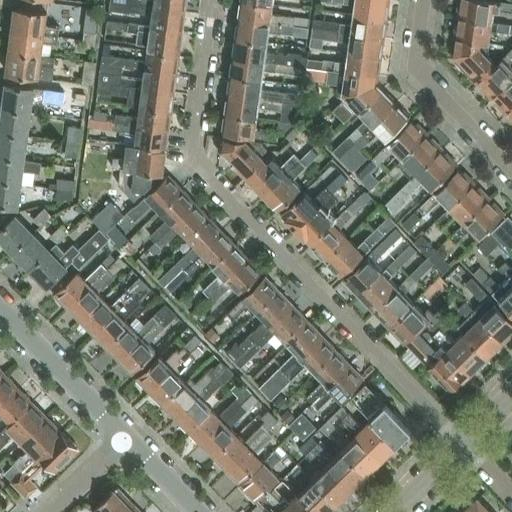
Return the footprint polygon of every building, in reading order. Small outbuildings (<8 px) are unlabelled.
[(110,0),(110,1),(183,11),(184,6),(186,6),(186,0),(110,0)] [(274,5),(240,0),(239,0),(238,14),(240,15),(239,19),(293,26),(294,17),(273,14),(274,5)] [(332,0),(332,1),(355,5),(353,15),(385,19),(385,20),(387,20),(389,5),(387,4),(387,0),(332,0)] [(511,3),(488,0),(462,0),(462,3),(460,2),(458,18),(493,23),(494,11),(499,12),(500,11),(511,12),(511,3)] [(37,1),(36,10),(16,7),(16,11),(14,12),(13,20),(14,22),(13,30),(58,36),(59,27),(46,25),(49,2),(37,1)] [(183,11),(110,1),(109,11),(130,14),(130,12),(152,15),(150,26),(181,30),(183,30),(185,17),(183,17),(183,11)] [(385,19),(353,15),(352,25),(314,19),(312,29),(382,38),(383,33),(385,33),(387,20),(385,20),(385,19)] [(293,26),(308,28),(310,19),(294,17),(293,26)] [(457,23),(455,38),(489,43),(491,31),(511,34),(511,25),(493,23),(458,18),(460,18),(459,23),(457,23)] [(234,37),(269,42),(270,32),(307,38),(308,28),(293,26),(239,19),(238,24),(236,23),(234,37)] [(127,31),(128,23),(107,20),(106,29),(127,31)] [(138,33),(137,44),(178,50),(178,49),(180,49),(182,36),(180,36),(181,30),(150,26),(128,23),(127,31),(138,33)] [(311,38),(324,39),(349,43),(348,53),(381,57),(383,43),(381,42),(382,38),(312,29),(311,38)] [(51,44),(57,45),(58,36),(13,30),(12,38),(10,39),(9,47),(11,49),(11,51),(42,55),(44,43),(51,44)] [(95,33),(84,32),(83,39),(95,40),(95,33)] [(267,52),(269,42),(234,37),(232,52),(234,52),(234,57),(307,67),(308,58),(308,57),(303,57),(303,54),(290,52),(289,55),(267,52)] [(311,38),(310,47),(322,49),(324,39),(311,38)] [(455,38),(455,39),(457,39),(456,44),(454,44),(452,56),(458,62),(459,61),(465,67),(463,68),(471,76),(474,76),(476,78),(483,71),(493,62),(488,57),(489,43),(481,42),(455,38)] [(95,40),(83,39),(82,48),(93,49),(95,40)] [(177,54),(147,49),(145,61),(102,55),(101,64),(123,67),(144,70),(144,68),(175,72),(176,67),(178,68),(179,55),(177,54)] [(511,49),(486,74),(479,81),(483,86),(481,87),(492,98),(511,79),(511,68),(508,65),(511,61),(511,49)] [(8,74),(18,75),(53,80),(56,56),(42,55),(11,51),(9,60),(7,61),(6,69),(8,71),(8,74)] [(324,59),(324,61),(323,69),(333,70),(345,71),(377,76),(377,71),(379,71),(381,57),(348,53),(346,62),(324,59)] [(265,70),(306,76),(307,67),(234,57),(233,61),(231,61),(229,75),(263,80),(265,70)] [(308,58),(307,67),(312,67),(323,69),(324,61),(308,58)] [(96,62),(92,62),(84,61),(81,84),(93,85),(96,62)] [(100,73),(122,76),(123,67),(101,64),(100,73)] [(312,67),(310,80),(331,83),(333,70),(323,69),(312,67)] [(100,73),(99,81),(172,91),(173,86),(175,86),(177,74),(175,73),(175,72),(144,68),(144,70),(143,80),(122,77),(122,76),(100,73)] [(357,110),(359,112),(383,89),(376,81),(377,76),(345,71),(342,95),(346,99),(334,110),(344,120),(355,109),(357,110)] [(263,80),(229,75),(227,89),(229,90),(228,95),(284,102),(297,104),(298,95),(262,90),(263,80)] [(511,79),(492,98),(492,99),(494,97),(497,101),(496,102),(507,113),(511,108),(511,79)] [(99,81),(97,90),(129,95),(127,105),(139,107),(139,106),(172,110),(173,97),(171,97),(172,91),(99,81)] [(3,108),(31,112),(32,101),(43,102),(43,101),(58,102),(58,91),(44,89),(43,90),(34,89),(34,87),(6,84),(5,85),(6,85),(3,108)] [(332,151),(339,158),(395,104),(392,101),(393,99),(383,89),(359,112),(357,110),(355,109),(365,120),(332,151)] [(224,113),(258,117),(259,108),(282,111),(284,102),(228,95),(228,99),(226,99),(224,113)] [(284,102),(282,111),(281,121),(295,122),(296,113),(297,104),(284,102)] [(368,157),(361,149),(378,133),(385,140),(410,117),(399,106),(398,107),(395,104),(339,158),(351,171),(356,170),(368,157)] [(139,107),(138,113),(137,118),(115,115),(114,121),(115,121),(167,129),(168,124),(170,124),(172,110),(139,106),(139,107)] [(0,132),(28,136),(31,112),(3,108),(0,132)] [(94,113),(94,118),(106,120),(107,113),(104,113),(94,112),(94,113)] [(223,133),(231,134),(255,138),(255,137),(277,140),(279,132),(279,130),(278,130),(257,127),(258,117),(224,113),(222,127),(224,128),(223,133)] [(89,119),(87,127),(114,131),(115,121),(114,121),(106,120),(94,118),(93,120),(89,119)] [(415,125),(411,120),(356,173),(356,176),(361,181),(393,150),(401,159),(403,159),(426,137),(428,135),(417,124),(415,125)] [(167,129),(115,121),(114,131),(135,134),(134,144),(164,148),(166,148),(168,135),(166,135),(167,129)] [(295,123),(295,122),(281,121),(279,121),(278,130),(279,130),(279,132),(282,136),(295,123)] [(81,129),(69,126),(67,141),(80,142),(81,129)] [(0,156),(25,159),(28,136),(0,132),(0,156)] [(232,138),(223,137),(221,150),(233,163),(231,164),(243,176),(245,175),(246,176),(264,159),(261,156),(268,149),(261,143),(232,138)] [(417,174),(418,174),(441,152),(442,150),(431,139),(430,140),(426,137),(403,159),(401,159),(388,172),(394,178),(407,165),(416,174),(417,174)] [(300,161),(312,149),(315,146),(308,140),(293,154),(300,161)] [(67,141),(65,156),(65,158),(78,158),(80,142),(67,141)] [(118,184),(133,201),(160,175),(160,174),(161,174),(163,160),(165,160),(166,151),(164,151),(164,148),(134,144),(134,145),(126,144),(124,159),(113,157),(111,168),(120,169),(118,184)] [(318,155),(312,149),(300,161),(306,167),(318,155)] [(431,190),(447,174),(450,172),(457,165),(446,154),(444,155),(441,152),(418,174),(417,174),(416,174),(388,200),(385,203),(386,204),(394,213),(405,202),(405,197),(423,181),(431,190)] [(273,158),(249,180),(250,181),(249,182),(259,193),(260,191),(264,195),(300,161),(293,154),(281,166),(273,158)] [(25,160),(25,159),(0,156),(0,180),(22,183),(23,171),(40,173),(41,162),(25,160)] [(277,209),(278,210),(302,188),(293,179),(306,167),(300,161),(264,195),(267,199),(266,200),(276,210),(277,209)] [(458,170),(452,175),(421,206),(427,213),(440,200),(448,208),(450,208),(450,209),(473,186),(475,184),(464,173),(462,174),(458,170)] [(340,188),(341,186),(348,180),(342,173),(333,181),(332,182),(326,188),(332,194),(340,188)] [(159,212),(181,190),(167,176),(136,205),(131,208),(126,213),(134,222),(152,205),(159,211),(159,212)] [(58,179),(58,188),(73,190),(75,181),(58,179)] [(20,198),(22,183),(0,180),(0,205),(18,208),(20,198)] [(338,201),(347,193),(341,186),(340,188),(332,194),(338,200),(338,201)] [(450,208),(448,208),(435,221),(442,227),(447,222),(455,215),(463,223),(464,223),(465,224),(488,201),(489,199),(478,188),(477,189),(473,186),(450,209),(450,208)] [(73,190),(58,188),(58,189),(55,198),(73,200),(72,190),(73,190)] [(304,191),(280,214),(295,230),(332,194),(326,188),(313,200),(304,191)] [(155,242),(194,204),(191,200),(192,199),(183,189),(182,191),(181,190),(159,212),(166,219),(149,235),(155,242)] [(372,198),(365,191),(346,209),(353,217),(372,198)] [(332,194),(295,230),(309,245),(334,222),(333,221),(325,212),(338,200),(332,194)] [(105,234),(108,230),(124,215),(111,201),(91,220),(105,234)] [(463,223),(449,237),(456,243),(469,230),(478,239),(504,215),(493,203),(491,204),(488,201),(465,224),(464,223),(463,223)] [(185,239),(209,216),(200,207),(198,208),(195,205),(196,203),(195,202),(194,204),(155,242),(161,248),(178,232),(185,239)] [(31,220),(40,226),(51,215),(44,207),(31,220)] [(324,258),(326,260),(349,238),(340,229),(353,217),(346,209),(333,221),(334,222),(309,245),(323,259),(324,258)] [(403,222),(403,226),(408,231),(409,230),(420,219),(414,212),(403,222)] [(33,233),(16,215),(0,230),(0,239),(13,252),(32,233),(33,233)] [(193,247),(159,280),(164,286),(176,275),(175,275),(181,269),(220,231),(217,227),(218,226),(209,216),(185,239),(193,247)] [(340,277),(396,224),(389,216),(357,246),(349,238),(326,260),(327,261),(326,262),(336,273),(338,272),(340,275),(339,276),(340,277)] [(511,223),(507,218),(491,233),(509,252),(511,248),(511,223)] [(49,237),(57,243),(67,233),(61,224),(49,237)] [(111,240),(120,231),(114,225),(105,234),(111,240)] [(50,250),(30,270),(46,286),(46,287),(67,268),(73,261),(79,267),(108,239),(98,229),(79,249),(73,243),(65,252),(57,243),(50,250)] [(396,229),(350,273),(344,279),(350,285),(348,286),(357,295),(359,294),(360,295),(384,272),(383,271),(375,263),(387,251),(386,249),(395,241),(402,234),(396,229)] [(204,259),(211,266),(235,243),(226,234),(224,235),(220,231),(181,269),(187,275),(188,275),(204,259)] [(50,250),(33,233),(32,233),(13,252),(30,270),(50,250)] [(436,250),(422,235),(414,243),(428,258),(429,258),(436,250)] [(447,238),(443,243),(449,249),(456,243),(449,237),(447,238)] [(493,248),(485,239),(478,245),(486,254),(493,248)] [(130,240),(121,249),(124,252),(128,256),(137,248),(130,240)] [(155,242),(149,248),(155,254),(161,248),(155,242)] [(211,266),(219,274),(203,291),(208,296),(247,258),(243,255),(245,254),(235,243),(211,266)] [(384,272),(360,295),(365,300),(363,302),(372,311),(374,310),(375,311),(399,288),(398,287),(389,278),(408,260),(417,251),(411,244),(401,253),(383,271),(384,272)] [(444,274),(452,266),(436,250),(429,258),(435,264),(444,274)] [(112,252),(102,262),(107,268),(118,258),(112,252)] [(71,312),(80,321),(103,298),(97,292),(101,288),(102,289),(115,277),(116,277),(128,265),(120,257),(108,269),(107,268),(69,306),(73,310),(71,312)] [(230,287),(238,295),(261,273),(260,272),(261,271),(252,261),(251,263),(247,258),(208,296),(214,302),(214,303),(230,287)] [(375,311),(380,316),(378,317),(387,327),(389,325),(390,327),(414,303),(404,293),(426,273),(435,264),(429,258),(428,258),(398,287),(399,288),(375,311)] [(85,279),(77,271),(54,294),(63,304),(65,302),(69,306),(107,268),(102,262),(85,279)] [(511,268),(505,262),(499,269),(508,278),(511,282),(511,268)] [(473,273),(511,313),(511,282),(508,278),(498,287),(479,267),(473,273)] [(176,275),(164,286),(170,292),(187,275),(181,269),(175,275),(176,275)] [(266,276),(266,275),(258,282),(228,312),(234,319),(248,305),(255,313),(279,289),(269,279),(268,281),(265,277),(266,276)] [(140,277),(140,278),(128,289),(127,289),(111,305),(103,298),(80,321),(89,330),(91,329),(94,333),(145,282),(140,277)] [(511,319),(472,278),(466,284),(475,292),(474,293),(483,303),(474,311),(473,312),(503,342),(511,332),(511,319)] [(97,338),(106,347),(129,324),(125,319),(142,303),(139,300),(151,288),(145,282),(94,333),(98,337),(97,338)] [(255,313),(263,321),(239,345),(237,343),(227,353),(235,361),(291,305),(289,302),(290,301),(279,289),(255,313)] [(473,312),(474,311),(456,293),(449,300),(467,318),(458,327),(463,333),(487,357),(499,345),(498,344),(500,341),(502,342),(503,342),(473,312)] [(179,300),(178,301),(186,310),(187,309),(193,303),(185,294),(179,300)] [(202,302),(191,313),(197,319),(214,302),(208,296),(202,302)] [(414,303),(390,327),(391,328),(389,329),(400,340),(401,338),(406,343),(410,347),(422,335),(419,331),(431,320),(415,303),(414,304),(414,303)] [(166,304),(154,316),(159,321),(171,309),(166,304)] [(275,333),(283,341),(307,318),(296,307),(295,309),(291,305),(235,361),(241,367),(275,333)] [(171,309),(159,321),(165,327),(176,316),(177,315),(171,309)] [(154,316),(137,332),(129,324),(106,347),(115,356),(116,355),(120,359),(159,321),(154,316)] [(447,316),(436,327),(439,330),(439,329),(442,332),(451,322),(452,322),(447,316)] [(132,374),(139,367),(156,351),(148,343),(165,327),(159,321),(120,359),(124,363),(123,364),(132,374)] [(310,321),(286,344),(294,353),(259,387),(265,393),(322,337),(319,334),(320,332),(310,321)] [(212,328),(206,334),(213,343),(220,336),(212,328)] [(452,343),(447,337),(442,332),(439,329),(439,330),(431,336),(440,346),(441,345),(468,373),(473,368),(475,369),(487,357),(463,333),(463,334),(462,333),(452,343)] [(160,355),(143,371),(136,378),(146,388),(147,386),(151,390),(198,345),(202,341),(196,334),(179,351),(177,349),(165,360),(160,355)] [(410,347),(429,367),(427,368),(435,377),(437,375),(451,390),(453,391),(465,379),(463,378),(468,373),(441,345),(440,346),(436,349),(422,335),(410,347)] [(322,337),(265,393),(271,399),(306,365),(313,373),(337,350),(327,339),(325,340),(322,337)] [(204,350),(198,345),(151,390),(155,394),(153,396),(162,405),(186,381),(179,375),(195,359),(204,350)] [(313,373),(321,381),(307,395),(313,401),(349,366),(346,362),(348,361),(337,350),(313,373)] [(186,381),(162,405),(171,414),(173,413),(177,417),(226,367),(221,361),(215,367),(213,365),(196,383),(190,377),(186,381)] [(341,401),(357,385),(365,378),(355,369),(354,370),(349,366),(313,401),(313,402),(310,404),(316,410),(333,394),(341,401)] [(226,367),(177,417),(180,421),(179,422),(188,431),(212,407),(205,400),(233,373),(226,367)] [(4,376),(0,379),(0,406),(18,389),(13,385),(13,382),(9,377),(6,377),(4,376)] [(366,383),(351,397),(371,418),(396,444),(405,435),(404,434),(410,428),(366,383)] [(242,403),(252,393),(247,387),(237,397),(242,403)] [(22,394),(18,389),(0,406),(0,418),(2,416),(10,424),(31,403),(30,401),(30,399),(25,394),(22,394)] [(242,403),(248,409),(258,399),(252,393),(242,403)] [(282,395),(274,402),(279,407),(286,400),(282,395)] [(237,397),(219,415),(212,407),(188,431),(197,440),(199,439),(202,443),(242,403),(237,397)] [(31,403),(10,424),(0,433),(0,449),(13,436),(20,443),(47,417),(36,405),(35,407),(31,403)] [(242,403),(202,443),(206,447),(205,448),(214,457),(237,434),(230,426),(248,409),(242,403)] [(342,406),(335,413),(341,419),(342,420),(348,413),(342,406)] [(268,431),(279,420),(269,410),(261,418),(265,422),(245,441),(237,434),(214,457),(223,467),(224,465),(228,469),(267,430),(268,431)] [(289,411),(283,417),(289,424),(295,418),(289,411)] [(341,419),(335,413),(320,427),(327,434),(336,426),(349,440),(340,448),(367,475),(378,464),(376,463),(380,459),(342,420),(340,422),(339,421),(341,419)] [(302,414),(289,426),(302,439),(315,427),(314,427),(302,414)] [(397,445),(396,444),(371,418),(362,427),(349,414),(342,420),(380,459),(384,455),(386,456),(397,445)] [(21,454),(12,463),(21,473),(61,433),(57,430),(59,428),(47,417),(20,443),(27,450),(23,454),(21,454)] [(240,484),(264,460),(256,453),(273,436),(268,431),(267,430),(228,469),(232,473),(231,475),(240,484)] [(11,482),(26,497),(37,486),(30,479),(46,463),(54,470),(77,447),(62,431),(61,433),(21,473),(11,482)] [(318,443),(311,436),(305,442),(311,449),(318,443)] [(311,449),(305,442),(299,448),(305,454),(311,449)] [(311,449),(351,488),(355,484),(356,485),(367,475),(340,448),(332,456),(318,442),(318,443),(311,449)] [(282,457),(287,452),(280,446),(276,450),(282,457)] [(256,500),(259,504),(265,498),(271,492),(268,489),(280,477),(272,468),(283,458),(282,457),(276,450),(275,449),(264,460),(240,484),(244,488),(243,490),(254,502),(256,500)] [(319,470),(311,478),(337,504),(348,494),(346,492),(351,488),(311,449),(305,454),(304,455),(319,470)] [(293,475),(305,487),(297,495),(314,511),(329,511),(333,508),(331,507),(335,503),(337,504),(311,478),(300,467),(293,475)] [(117,511),(128,502),(125,498),(126,497),(117,487),(93,510),(94,511),(117,511)] [(275,488),(271,492),(265,498),(275,507),(277,505),(284,511),(314,511),(297,495),(288,503),(284,498),(275,488)] [(460,511),(490,511),(476,497),(464,508),(465,510),(463,511),(461,511),(460,511)] [(275,507),(265,498),(259,504),(251,511),(252,511),(263,511),(265,510),(266,511),(284,511),(277,505),(275,507)] [(128,502),(117,511),(141,511),(134,504),(132,505),(128,502)]
